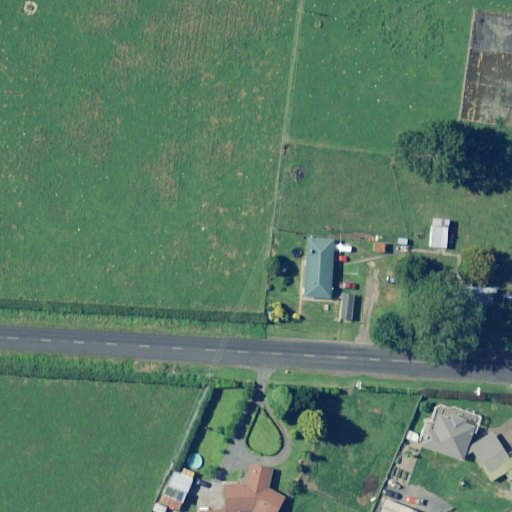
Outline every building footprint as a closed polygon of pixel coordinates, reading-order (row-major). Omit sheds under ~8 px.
[(331,299),(333,240),(306,239),(303,298),(331,299)] [(486,285),(445,282),(443,311),(484,314),(486,285)] [(354,295),(342,294),(339,319),(352,320),(354,295)] [(511,298),(502,298),(502,314),(511,314),(511,298)] [(472,415),(453,409),(452,411),(439,407),(437,413),(431,431),(425,428),(418,446),(464,462),(466,455),(472,451),(491,482),(506,473),(509,479),(511,476),(511,461),(494,431),(471,445),(466,437),(467,432),(474,434),(479,417),(472,415)] [(409,430),(405,439),(416,444),(420,436),(409,430)] [(274,470),(252,461),(243,484),(225,485),(225,510),(199,510),(198,511),(277,511),(284,495),(267,488),(274,470)] [(192,480),(174,473),(166,492),(184,499),(192,480)] [(417,511),(387,499),(381,511),(417,511)]
